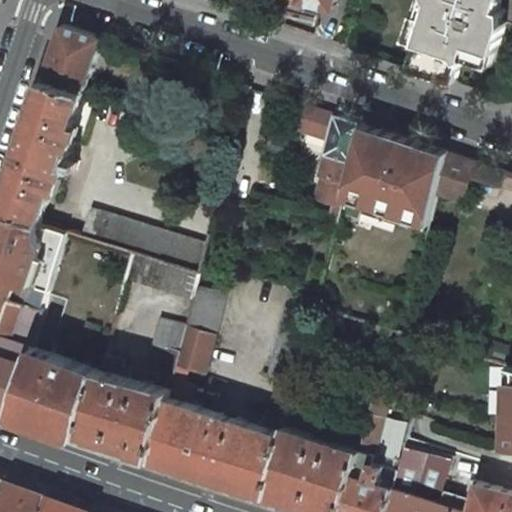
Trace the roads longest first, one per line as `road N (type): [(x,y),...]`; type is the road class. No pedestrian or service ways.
road 1 (residential): [(511,135),(95,0)]
road 2 (secondary): [(0,438),(221,511)]
